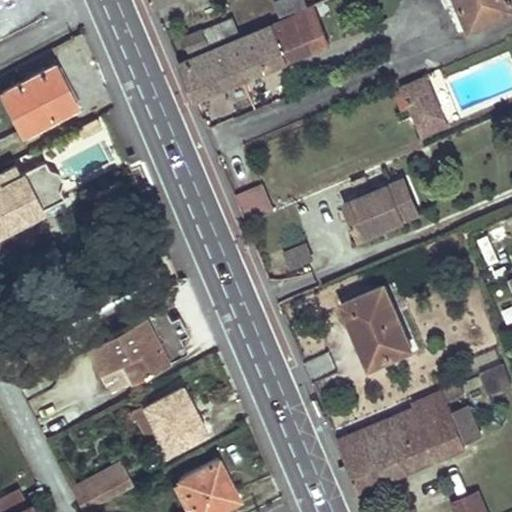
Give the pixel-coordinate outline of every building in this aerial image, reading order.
[(307,4),(305,0),(275,0),(282,14),(307,4)] [(511,9),(511,0),(459,0),(471,27),(511,9)] [(296,23),(293,15),(179,63),(193,98),(308,49),(300,30),(278,40),(275,33),(296,23)] [(238,32),(232,17),(184,37),(190,52),(238,32)] [(76,105),(56,64),(3,91),(23,131),(76,105)] [(402,85),(413,110),(437,99),(426,74),(402,85)] [(437,99),(413,110),(420,125),(444,115),(437,99)] [(0,230),(39,210),(21,172),(19,173),(15,164),(0,171),(0,230)] [(421,213),(406,179),(391,185),(405,219),(421,213)] [(405,219),(391,185),(344,204),(359,240),(405,219)] [(274,211),(264,186),(235,198),(246,223),(274,211)] [(511,226),(509,221),(477,236),(489,262),(511,251),(511,226)] [(309,243),(287,252),(294,268),(315,259),(309,243)] [(410,347),(385,284),(344,301),(369,364),(410,347)] [(97,323),(80,332),(111,388),(183,351),(176,338),(185,333),(178,317),(169,323),(162,309),(104,338),(97,323)] [(50,323),(1,349),(11,369),(60,343),(50,323)] [(69,360),(60,343),(11,369),(20,386),(69,360)] [(511,382),(503,364),(482,372),(489,391),(511,382)] [(462,391),(458,380),(412,399),(414,406),(338,440),(359,489),(464,443),(447,398),(462,391)] [(205,429),(182,384),(144,404),(168,449),(205,429)] [(454,409),(462,426),(474,421),(467,403),(454,409)] [(168,449),(144,404),(133,409),(158,455),(168,449)] [(225,468),(219,457),(178,477),(195,511),(211,511),(235,500),(220,471),(225,468)] [(123,466),(119,459),(70,485),(73,491),(123,466)] [(132,484),(123,466),(73,491),(83,510),(132,484)] [(239,498),(225,468),(220,471),(235,500),(239,498)] [(28,505),(20,487),(0,497),(0,508),(0,509),(1,511),(34,511),(31,504),(28,505)] [(486,511),(478,491),(452,502),(456,511),(486,511)]
